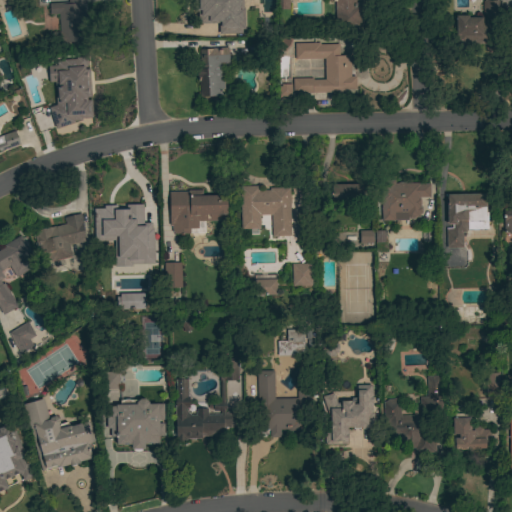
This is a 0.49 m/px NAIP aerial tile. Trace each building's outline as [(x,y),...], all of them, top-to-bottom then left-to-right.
[(84,0),(87,41),(47,44),(46,32),(59,32),(58,14),(50,14),(49,4),(68,2),(67,0),(84,0)] [(242,0),(242,8),(243,8),(244,29),(241,29),(241,33),(218,34),(218,23),(197,23),(197,11),(196,11),(195,0),(242,0)] [(287,0),(277,0),(277,11),(287,12),(287,0)] [(355,0),(355,3),(362,3),(363,27),(335,27),(335,1),(328,1),(328,0),(355,0)] [(468,15),(468,18),(481,17),(482,23),(485,23),(484,14),(482,15),(482,1),(484,1),(484,0),(496,0),(496,1),(498,1),(498,44),(467,44),(467,48),(455,48),(455,15),(468,15)] [(323,59),(294,59),(294,43),(338,42),(339,56),(349,55),(350,76),(355,76),(355,89),(344,90),(344,92),(292,93),(292,79),(312,78),(312,80),(324,80),(323,59)] [(199,97),(198,81),(197,81),(197,78),(196,69),(200,69),(199,50),(212,49),(212,48),(227,47),(228,64),(221,64),(222,78),(220,78),(220,81),(223,81),(223,89),(221,90),(221,96),(199,97)] [(44,122),(34,95),(52,89),(57,104),(58,103),(57,77),(65,77),(65,75),(67,75),(66,69),(86,68),(86,73),(88,73),(90,97),(95,97),(96,112),(67,114),(44,122)] [(291,98),(279,98),(279,85),(291,84),(291,98)] [(0,136),(15,131),(19,144),(0,150),(0,136)] [(408,219),(407,217),(407,220),(381,221),(381,203),(380,203),(379,180),(394,180),(394,184),(397,184),(398,182),(403,182),(405,183),(419,183),(419,184),(429,184),(429,197),(418,197),(418,198),(420,198),(420,207),(421,207),(421,213),(419,213),(419,217),(414,217),(413,219),(408,219)] [(362,185),(363,210),(331,211),(331,185),(362,185)] [(290,236),(271,236),(271,215),(259,215),(259,229),(254,229),(254,234),(250,234),(250,229),(240,229),(239,186),(258,186),(258,191),(269,191),(269,188),(289,188),(290,236)] [(168,192),(187,192),(187,190),(202,190),(202,196),(225,195),(226,221),(197,221),(197,229),(189,229),(189,234),(173,234),(173,232),(172,232),(172,226),(169,226),(168,192)] [(486,212),(486,229),(467,229),(464,232),(462,232),(462,248),(446,248),(445,228),(451,228),(451,226),(445,226),(445,220),(447,220),(446,195),(484,195),(484,212),(486,212)] [(109,203),(109,205),(132,205),(132,203),(153,202),(154,234),(142,234),(142,231),(109,232),(108,218),(95,218),(95,204),(109,203)] [(511,210),(511,234),(509,234),(509,233),(503,233),(502,211),(511,210)] [(71,257),(40,263),(34,236),(33,236),(32,231),(65,224),(63,217),(81,213),(82,219),(81,219),(82,223),(82,224),(84,233),(82,234),(84,242),(68,245),(71,257)] [(359,231),(372,230),(372,243),(359,244),(359,231)] [(386,252),(374,252),(374,230),(383,230),(383,231),(386,231),(386,252)] [(0,311),(0,249),(4,247),(3,245),(20,236),(27,248),(25,249),(30,256),(26,258),(32,268),(16,277),(9,266),(0,271),(3,277),(0,279),(0,282),(1,284),(3,283),(17,306),(2,315),(0,311)] [(181,288),(164,288),(163,263),(180,262),(181,288)] [(291,264),(310,263),(310,286),(292,286),(291,264)] [(276,279),(276,295),(253,296),(253,280),(276,279)] [(20,353),(9,333),(27,322),(35,336),(29,339),(32,345),(20,353)] [(276,341),(277,341),(277,336),(282,335),(282,341),(286,341),(286,330),(294,330),(294,341),(296,341),(297,356),(277,356),(276,341)] [(321,357),(320,344),(328,344),(328,342),(334,342),(334,344),(338,344),(338,353),(335,353),(335,357),(321,357)] [(195,415),(195,409),(206,409),(206,415),(220,414),(220,411),(213,411),(213,401),(220,401),(219,361),(237,361),(238,380),(224,381),(224,402),(225,402),(225,410),(224,410),(224,414),(226,412),(230,412),(232,414),(236,414),(236,427),(223,427),(223,436),(200,436),(200,439),(186,439),(186,441),(175,441),(175,437),(175,417),(174,417),(174,407),(174,397),(175,397),(175,379),(187,379),(187,396),(189,396),(188,409),(186,409),(186,411),(190,415),(195,415)] [(273,399),(297,399),(297,390),(311,390),(312,414),(302,414),(302,430),(288,430),(288,429),(280,429),(280,437),(270,437),(269,429),(258,430),(257,371),(273,371),(273,399)] [(118,389),(103,389),(103,372),(118,372),(118,389)] [(485,373),(499,373),(499,399),(486,399),(485,373)] [(394,399),(396,401),(399,401),(400,416),(414,415),(414,417),(420,417),(419,397),(427,397),(426,376),(439,376),(441,410),(427,411),(428,438),(435,437),(435,453),(414,453),(414,448),(410,448),(409,440),(400,440),(400,436),(387,436),(387,423),(384,423),(383,402),(385,402),(387,399),(394,399)] [(321,397),(333,393),(336,403),(340,403),(340,401),(351,401),(351,398),(357,398),(356,385),(370,385),(371,390),(372,390),(372,403),(371,403),(371,412),(372,412),(373,429),(353,429),(353,428),(346,428),(347,444),(324,445),(324,428),(330,428),(329,416),(328,416),(321,397)] [(50,417),(54,416),(57,418),(59,423),(57,425),(58,429),(69,425),(69,427),(85,422),(86,425),(89,425),(94,442),(90,443),(87,444),(91,458),(79,462),(79,463),(69,466),(69,465),(58,468),(57,467),(40,472),(28,432),(34,431),(26,403),(42,399),(48,420),(50,417)] [(148,402),(148,404),(163,404),(163,420),(158,420),(158,423),(163,423),(163,436),(158,436),(158,444),(144,445),(144,449),(131,450),(131,445),(116,445),(116,437),(110,437),(110,428),(106,428),(106,406),(115,406),(115,405),(119,405),(119,400),(138,400),(139,399),(144,399),(148,402)] [(452,418),(454,418),(454,413),(470,413),(470,431),(473,431),(473,428),(484,428),(484,430),(489,430),(489,440),(485,440),(485,449),(454,449),(454,439),(458,439),(458,434),(452,434),(452,418)] [(0,425),(9,422),(21,448),(20,449),(30,471),(29,471),(31,477),(23,481),(20,475),(19,476),(18,473),(8,478),(8,477),(5,479),(3,480),(7,488),(1,491),(0,490),(0,425)]
